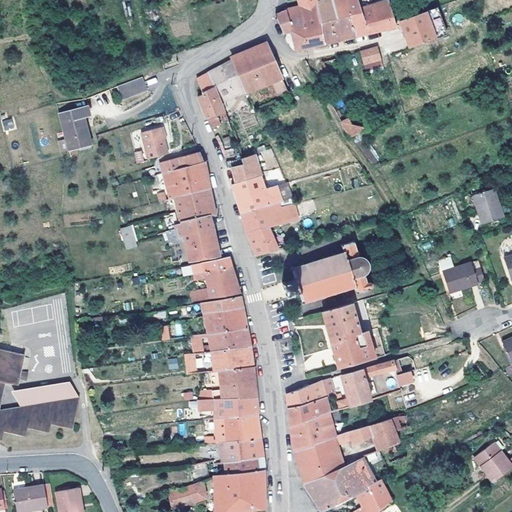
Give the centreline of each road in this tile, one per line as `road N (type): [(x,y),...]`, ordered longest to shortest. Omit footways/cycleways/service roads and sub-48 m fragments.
road 1 (tertiary): [(281,509),(260,320),(184,81),(260,19),(268,0)]
road 2 (track): [(464,330),(442,310),(387,196),(311,78),(260,19)]
road 3 (residential): [(110,511),(87,467),(75,461),(0,463)]
